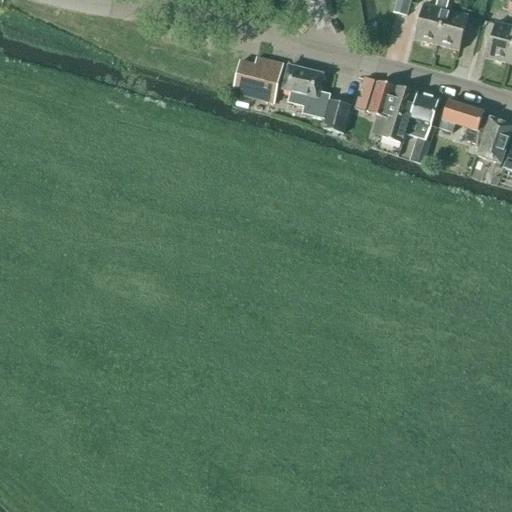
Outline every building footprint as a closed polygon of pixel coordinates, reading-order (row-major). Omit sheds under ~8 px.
[(396,0),(393,14),(405,17),(409,0),(396,0)] [(414,42),(436,47),(445,13),(448,0),(436,0),(434,10),(423,7),(414,42)] [(468,18),(445,13),(436,47),(459,53),(468,18)] [(511,29),(495,25),(486,60),(508,66),(511,51),(511,29)] [(254,67),(240,64),(232,95),(274,106),(283,67),(256,60),(254,67)] [(288,102),(315,109),(322,77),(288,68),(282,92),(290,94),(288,102)] [(396,90),(363,80),(359,91),(363,92),(360,100),(357,99),(353,111),(378,118),(386,121),(396,90)] [(401,148),(407,129),(408,129),(417,97),(396,90),(386,121),(378,118),(372,136),(379,139),(379,141),(401,148)] [(439,101),(417,95),(417,97),(408,129),(413,131),(411,137),(418,139),(415,148),(421,150),(428,129),(431,130),(439,101)] [(323,131),(343,136),(350,108),(330,103),(323,131)] [(439,130),(451,133),(453,126),(467,131),(463,143),(478,148),(480,142),(481,142),(489,121),(482,119),(483,115),(448,104),(439,130)] [(488,163),(500,167),(511,134),(511,128),(490,121),(476,158),(474,158),(466,178),(480,184),(488,163)] [(511,144),(503,170),(511,173),(511,144)] [(493,177),(489,186),(497,186),(500,177),(493,177)]
